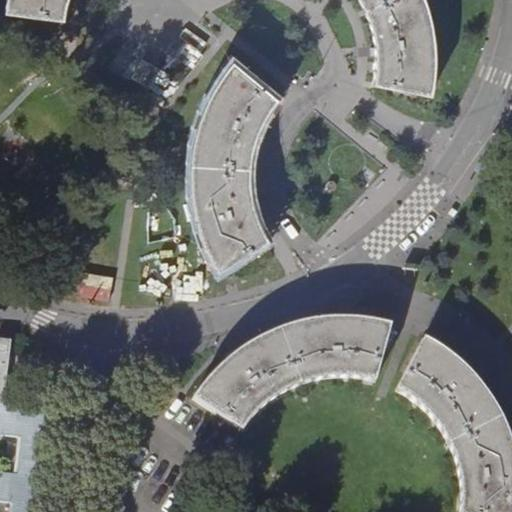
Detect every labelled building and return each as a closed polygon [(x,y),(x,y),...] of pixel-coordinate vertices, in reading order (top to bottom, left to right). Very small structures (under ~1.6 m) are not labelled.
[(5,0),(4,4),(4,12),(63,21),(64,14),(64,10),(66,3),(67,0),(5,0)] [(356,0),(357,1),(361,7),(364,12),(366,18),(369,23),(369,26),(370,31),(371,35),(373,40),(374,45),(374,50),(375,55),(375,59),(374,64),(374,70),(374,75),(373,81),(372,85),(431,95),(434,83),(434,76),(435,68),(435,61),(435,55),(434,47),(433,41),(432,34),(430,27),(429,21),(428,14),(426,7),(424,1),(423,0),(356,0)] [(136,53),(122,45),(107,69),(121,78),(136,53)] [(158,71),(141,61),(131,78),(148,88),(158,71)] [(275,100),(231,62),(228,67),(225,71),(220,77),(215,86),(212,92),(207,99),(204,107),(201,114),(198,122),(195,130),(194,136),(192,143),(191,150),(190,155),(190,160),(189,164),(189,171),(189,175),(189,181),(189,186),(190,193),(191,200),(192,207),(194,213),(196,221),(198,231),(202,241),(205,252),(208,258),(213,268),(216,273),(266,243),(263,239),(262,237),(259,230),(258,225),(256,219),(255,214),(253,209),(252,201),(251,195),(251,188),(250,180),(250,173),(251,166),(251,160),(253,150),(255,143),(257,135),(261,128),(264,118),(268,110),(271,105),(275,100)] [(328,188),(329,189),(330,190),(331,191),(332,191),(334,191),(335,190),(336,189),(337,188),(337,186),(336,185),(336,184),(335,183),(333,182),(332,182),(330,183),(329,183),(328,185),(328,186),(328,188)] [(194,394),(192,400),(242,433),(245,428),(248,424),(253,419),(258,413),(264,406),(270,403),(276,399),(283,395),(290,391),(300,387),(311,384),(322,382),(330,381),(337,380),(349,380),(361,380),(374,382),(391,325),(385,324),(380,323),(375,323),(370,321),(361,321),(353,320),(343,319),(335,319),(327,319),(319,321),(311,321),(303,323),(295,324),(287,327),(279,330),(273,332),(265,336),(258,339),(250,344),(242,350),(234,355),(224,364),(219,369),(211,375),(204,382),(199,390),(194,394)] [(0,339),(0,407),(1,407),(10,341),(0,339)] [(442,350),(423,339),(394,392),(398,394),(401,396),(405,398),(411,401),(415,405),(421,410),(425,414),(428,417),(431,421),(435,427),(438,432),(442,437),(444,442),(446,446),(448,450),(451,457),(452,462),(454,468),(456,473),(457,480),(458,486),(458,491),(459,497),(459,502),(459,509),(458,511),(511,511),(511,447),(508,437),(505,429),(500,420),(495,411),(492,405),(486,397),(481,389),(474,380),(467,372),(461,365),(456,360),(450,356),(442,350)] [(1,407),(0,407),(0,435),(21,438),(16,475),(43,478),(52,413),(1,407)] [(39,511),(43,478),(16,475),(0,473),(0,502),(13,504),(11,511),(39,511)]
